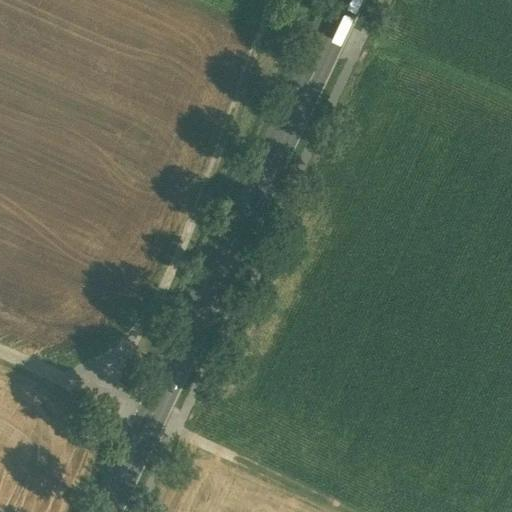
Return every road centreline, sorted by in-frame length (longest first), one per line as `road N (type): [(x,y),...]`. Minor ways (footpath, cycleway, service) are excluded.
road 1 (primary): [(119,511),(361,0)]
road 2 (track): [(271,0),(163,282),(96,394)]
road 3 (track): [(0,353),(339,511)]
